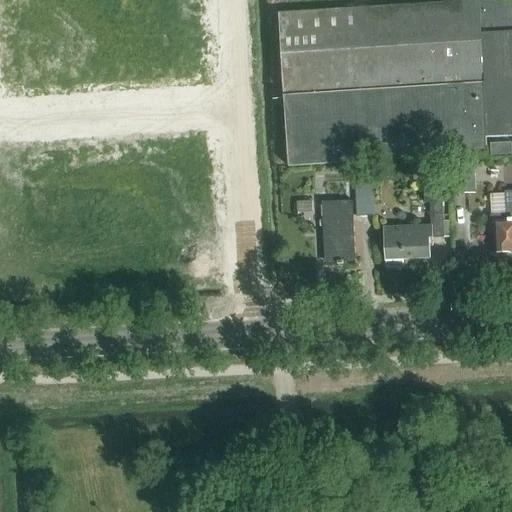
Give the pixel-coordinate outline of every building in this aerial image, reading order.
[(284,106),(483,94),(479,34),(511,31),(511,0),(478,2),(279,15),(284,106)] [(483,94),(284,106),(288,168),(488,154),(483,94)] [(492,154),(511,152),(511,142),(491,144),(492,154)] [(474,165),(454,166),(454,194),(468,193),(468,177),(474,177),(474,165)] [(374,216),(372,184),(356,185),(357,217),(374,216)] [(490,215),(491,235),(493,235),(494,253),(511,252),(511,191),(504,192),(505,215),(490,215)] [(431,226),(383,228),(385,268),(403,268),(403,260),(430,259),(429,239),(443,238),(448,238),(447,221),(444,221),(442,192),(424,192),(425,204),(430,203),(431,226)] [(321,203),(323,231),(325,231),(327,263),(337,263),(337,265),(343,264),(343,262),(355,262),(352,201),(321,203)]
